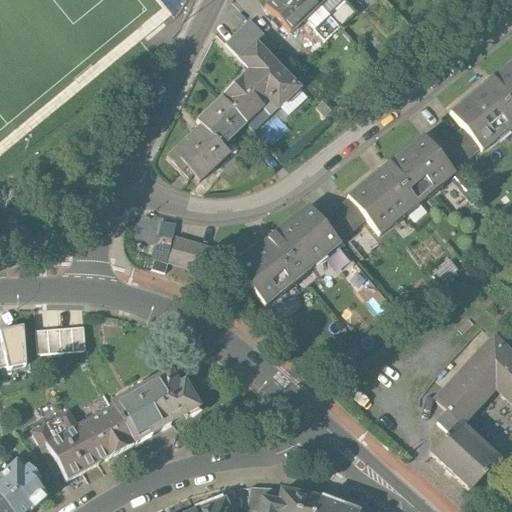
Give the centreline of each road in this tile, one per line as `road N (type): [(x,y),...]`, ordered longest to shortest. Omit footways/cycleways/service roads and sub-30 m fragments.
road 1 (residential): [(123,187),(187,208),(265,203),(511,19)]
road 2 (tertiary): [(311,423),(213,337),(149,304),(84,291)]
road 3 (residential): [(311,423),(265,454),(186,467),(98,511)]
road 4 (residential): [(211,0),(123,187)]
road 5 (tertiary): [(416,511),(311,423)]
